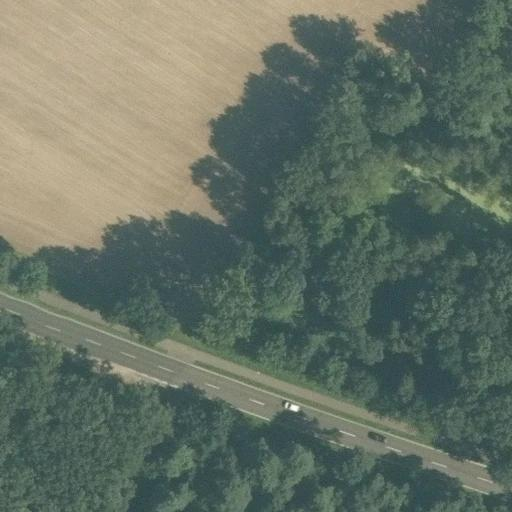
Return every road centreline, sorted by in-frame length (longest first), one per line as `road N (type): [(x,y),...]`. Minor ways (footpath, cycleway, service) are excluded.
road 1 (tertiary): [(190,388),(511,498)]
road 2 (tertiary): [(0,318),(190,388)]
road 3 (residential): [(190,388),(126,511)]
